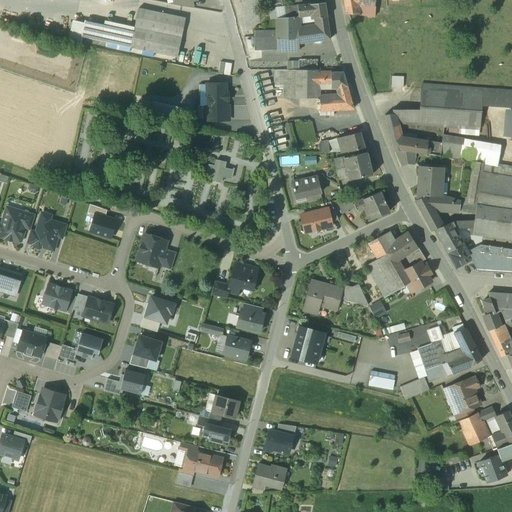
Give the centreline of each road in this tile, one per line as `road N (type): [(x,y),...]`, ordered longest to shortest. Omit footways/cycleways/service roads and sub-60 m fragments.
road 1 (residential): [(224,0),(290,263)]
road 2 (residential): [(290,263),(230,511)]
road 3 (residential): [(116,286),(134,211),(290,263)]
road 4 (tertiary): [(336,0),(392,179),(412,211)]
road 5 (tertiary): [(412,211),(511,389)]
road 6 (residential): [(7,366),(79,383),(99,372),(116,356),(127,310),(116,286)]
road 7 (residential): [(412,211),(290,263)]
road 8 (residential): [(116,286),(0,253)]
